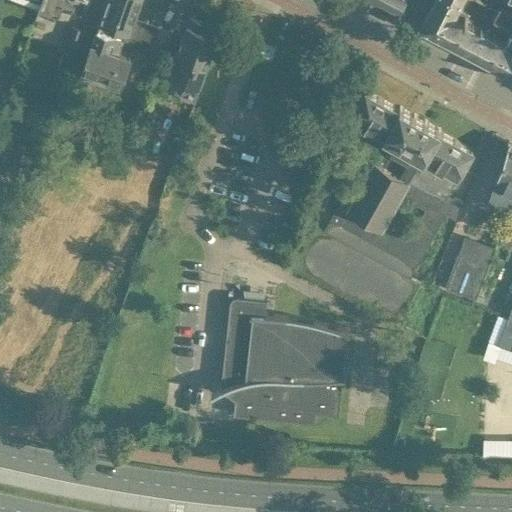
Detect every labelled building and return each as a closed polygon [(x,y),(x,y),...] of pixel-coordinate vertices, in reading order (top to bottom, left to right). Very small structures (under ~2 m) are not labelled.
[(42,0),(38,10),(54,16),(59,13),(62,4),(81,11),(84,0),(42,0)] [(160,25),(133,15),(138,0),(106,0),(101,12),(95,29),(125,38),(141,44),(141,43),(148,46),(152,47),(160,25)] [(511,0),(371,0),(400,15),(401,13),(399,12),(405,0),(426,0),(421,11),(425,14),(419,25),(478,56),(503,69),(503,70),(510,73),(509,74),(511,75),(511,0)] [(190,17),(183,36),(171,69),(170,72),(188,78),(182,94),(194,99),(218,34),(206,30),(208,24),(190,17)] [(72,24),(63,50),(75,54),(84,28),(72,24)] [(166,48),(173,29),(160,25),(152,47),(165,52),(166,48)] [(95,29),(81,67),(100,74),(97,83),(115,90),(118,81),(120,81),(130,54),(121,51),(125,38),(95,29)] [(158,71),(165,52),(152,47),(148,46),(141,65),(158,71)] [(9,91),(0,87),(0,113),(1,114),(9,91)] [(398,322),(407,304),(419,281),(410,276),(447,211),(439,207),(448,191),(449,192),(464,165),(473,148),(440,130),(441,128),(420,117),(400,105),(399,107),(366,88),(350,115),(372,128),(365,143),(371,145),(324,228),(315,223),(292,265),(327,283),(398,322)] [(29,138),(0,127),(0,146),(23,154),(29,138)] [(511,142),(508,141),(489,197),(488,201),(508,208),(510,203),(511,199),(511,142)] [(0,219),(20,163),(0,156),(0,219)] [(510,245),(511,239),(511,226),(507,225),(501,242),(510,245)] [(458,253),(445,286),(475,298),(489,264),(458,253)] [(350,329),(340,326),(329,323),(317,320),(305,317),(293,315),(281,314),(265,312),(267,298),(238,294),(236,294),(235,295),(233,295),(232,296),(231,297),(230,299),(230,300),(221,385),(219,386),(219,388),(221,388),(235,398),(233,413),(314,422),(315,411),(338,413),(342,376),(345,376),(345,374),(343,375),(347,330),(349,331),(350,329)] [(511,305),(508,316),(499,342),(511,346),(511,305)] [(488,338),(499,342),(508,316),(497,312),(488,338)] [(494,355),(499,342),(488,338),(482,355),(493,358),(494,355)] [(511,346),(499,342),(494,355),(511,361),(511,346)] [(483,398),(481,410),(488,411),(495,412),(499,413),(501,401),(483,398)] [(511,437),(483,437),(482,452),(511,452),(511,437)]
